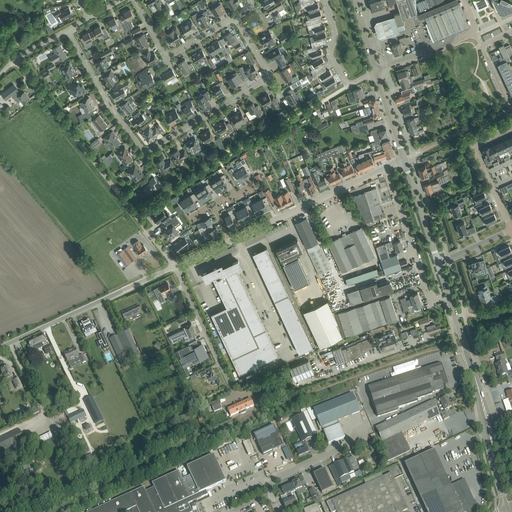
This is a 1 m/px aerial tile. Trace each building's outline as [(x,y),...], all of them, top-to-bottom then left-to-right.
[(153,12),(157,10),(164,6),(159,0),(146,0),(150,7),(153,12)] [(161,0),(168,11),(172,9),(168,3),(173,0),(161,0)] [(225,0),(226,1),(231,10),(238,5),(237,3),(238,2),(239,3),(242,1),(241,0),(225,0)] [(313,0),(312,0),(300,4),(301,8),(302,9),(307,7),(309,12),(319,9),(317,3),(315,4),(313,0)] [(419,19),(418,16),(412,0),(370,0),(368,1),(372,11),(385,7),(384,7),(389,6),(391,7),(394,2),(396,1),(400,13),(394,15),(398,26),(404,24),(405,28),(421,22),(419,19)] [(420,12),(430,8),(426,0),(423,0),(416,3),(420,12)] [(457,0),(452,0),(418,14),(418,16),(419,19),(421,22),(426,20),(435,41),(468,27),(458,3),(457,0)] [(486,0),(472,0),(478,11),(489,6),(486,0)] [(511,3),(505,0),(490,0),(496,11),(497,12),(500,14),(500,13),(503,14),(511,10),(511,3)] [(226,12),(220,2),(214,5),(215,7),(210,10),(212,13),(213,12),(216,17),(220,14),(222,15),(226,12)] [(282,17),(280,14),(285,11),(282,4),(268,12),(270,15),(272,15),(275,21),(282,17)] [(56,18),(56,17),(60,15),(63,21),(63,20),(66,18),(66,19),(73,15),(69,7),(60,12),(57,6),(50,7),(44,9),(47,14),(52,11),(56,18)] [(121,18),(119,19),(126,31),(131,28),(129,24),(131,23),(130,19),(134,17),(130,9),(124,13),(125,15),(121,17),(121,18)] [(307,26),(321,21),(319,17),(321,16),(320,14),(321,14),(320,11),(309,14),(311,19),(308,20),(306,21),(306,22),(304,23),(304,24),(303,24),(304,26),(307,25),(307,26)] [(208,24),(206,21),(208,19),(207,17),(204,12),(201,14),(198,16),(196,13),(192,16),(197,25),(199,24),(201,27),(208,24)] [(394,15),(375,20),(373,24),(376,35),(380,37),(398,32),(394,15)] [(125,31),(123,28),(119,20),(116,21),(114,18),(108,21),(112,29),(116,26),(120,33),(125,31)] [(196,28),(191,20),(188,22),(188,23),(181,28),(186,35),(194,31),(193,30),(196,28)] [(321,21),(307,26),(309,30),(314,28),(316,34),(326,30),(325,27),(324,25),(322,25),(321,21)] [(92,32),(96,39),(99,37),(98,36),(102,34),(104,39),(109,36),(105,28),(102,30),(100,26),(94,29),(94,30),(92,32)] [(140,27),(132,32),(134,35),(142,31),(140,27)] [(169,41),(171,45),(177,41),(178,42),(181,40),(178,35),(180,34),(176,27),(173,29),(175,33),(174,34),(173,31),(168,33),(169,36),(165,38),(167,42),(169,41)] [(92,40),(96,39),(92,32),(89,33),(88,32),(83,35),(85,39),(82,41),(86,49),(91,46),(88,41),(92,39),(92,40)] [(267,33),(265,34),(265,35),(259,39),(264,47),(267,45),(269,48),(276,44),(274,41),(274,40),(270,32),(268,33),(267,33)] [(236,50),(242,47),(235,36),(233,37),(230,33),(223,37),(228,44),(232,42),(236,50)] [(325,33),(310,38),(312,43),(311,43),(312,48),(317,46),(326,43),(324,39),(326,38),(326,36),(325,33)] [(134,39),(140,49),(149,45),(146,39),(147,39),(144,34),(134,39)] [(283,37),(280,39),(282,42),(288,38),(286,34),(282,36),(283,37)] [(133,41),(131,37),(123,42),(125,45),(133,41)] [(401,46),(408,44),(411,43),(411,42),(411,43),(410,41),(410,39),(409,37),(407,38),(407,37),(407,38),(406,38),(405,37),(400,39),(401,42),(392,45),(395,54),(403,51),(401,46)] [(211,45),(208,47),(212,55),(221,50),(226,58),(230,56),(223,44),(220,40),(218,41),(217,40),(214,42),(214,43),(211,45)] [(504,47),(503,44),(498,46),(501,52),(498,53),(500,57),(499,58),(501,63),(498,65),(501,63),(506,61),(510,59),(508,54),(511,52),(511,50),(509,45),(504,47)] [(60,45),(53,49),(55,53),(50,56),(53,63),(59,60),(60,61),(67,57),(66,57),(62,51),(63,50),(60,45)] [(319,50),(317,46),(312,48),(303,51),(304,55),(311,53),(312,58),(323,55),(321,52),(320,50),(319,50)] [(104,52),(106,56),(113,52),(115,50),(114,47),(111,48),(104,52)] [(278,48),(268,54),(272,60),(275,59),(279,64),(281,69),(287,66),(284,61),(280,55),(282,55),(278,48)] [(145,58),(144,59),(146,62),(148,61),(150,64),(158,60),(154,53),(151,55),(148,50),(148,49),(142,53),(145,58)] [(207,59),(201,50),(202,51),(197,54),(197,53),(193,55),(193,57),(193,58),(197,64),(207,59)] [(248,51),(244,53),(251,64),(255,62),(248,51)] [(102,59),(96,62),(98,65),(97,65),(100,71),(109,65),(110,65),(111,63),(110,62),(109,61),(107,62),(108,61),(106,57),(102,59)] [(313,75),(325,68),(323,64),(325,63),(322,58),(312,63),(315,68),(310,71),(313,75)] [(185,76),(195,70),(191,63),(188,65),(185,60),(179,64),(182,69),(181,69),(185,76)] [(508,64),(506,61),(501,63),(498,65),(499,67),(498,67),(500,71),(510,66),(509,64),(508,64)] [(65,65),(65,66),(61,69),(68,82),(74,78),(72,75),(75,73),(73,69),(73,70),(71,67),(72,67),(70,62),(65,65)] [(416,72),(411,74),(412,76),(416,74),(420,73),(417,63),(413,64),(416,72)] [(256,76),(254,73),(257,71),(253,66),(251,67),(250,67),(244,71),(242,72),(244,76),(246,74),(250,79),(254,77),(256,76)] [(503,77),(511,72),(511,69),(510,70),(509,67),(511,66),(510,66),(500,71),(502,73),(501,73),(503,77)] [(287,68),(280,73),(285,82),(290,80),(292,83),(299,79),(297,76),(293,78),(287,68)] [(332,75),(329,70),(327,71),(325,68),(313,75),(314,77),(315,79),(317,78),(320,82),(323,80),(323,81),(332,75)] [(114,76),(111,70),(105,73),(107,76),(104,77),(107,82),(106,83),(108,86),(115,83),(112,77),(114,76)] [(172,82),(170,79),(176,76),(172,70),(162,76),(166,82),(167,81),(169,84),(172,82)] [(42,75),(39,76),(41,79),(43,77),(44,79),(51,75),(49,71),(48,71),(42,75)] [(148,88),(156,83),(152,78),(153,77),(151,73),(146,76),(144,73),(147,71),(146,71),(138,76),(140,79),(139,80),(141,84),(145,82),(148,88)] [(399,80),(400,80),(407,78),(410,77),(408,71),(406,72),(405,71),(397,73),(399,80)] [(239,85),(243,83),(236,72),(225,79),(228,84),(230,83),(232,87),(236,85),(239,85)] [(506,83),(511,79),(511,73),(511,72),(503,77),(504,79),(505,83),(506,83)] [(306,76),(296,82),(298,85),(300,84),(301,84),(303,87),(304,87),(309,83),(310,83),(306,76)] [(319,98),(337,87),(334,83),(336,82),(335,80),(333,77),(324,83),(327,87),(320,91),(320,90),(316,93),(319,98)] [(407,78),(400,80),(402,88),(410,85),(409,84),(411,84),(413,83),(413,82),(411,77),(410,77),(407,78)] [(124,91),(125,88),(130,85),(127,80),(119,85),(121,88),(112,93),(116,101),(116,100),(117,101),(121,99),(120,98),(127,95),(124,91)] [(221,82),(212,87),(218,97),(224,94),(225,94),(228,92),(221,82)] [(86,92),(82,85),(80,87),(78,84),(75,85),(74,83),(67,87),(71,94),(72,93),(73,95),(76,96),(78,95),(79,96),(86,92)] [(14,84),(1,94),(6,100),(12,95),(15,100),(15,101),(16,100),(18,103),(21,101),(23,103),(29,99),(24,92),(21,94),(18,91),(14,84)] [(395,98),(397,104),(400,102),(401,104),(409,101),(408,97),(412,95),(412,96),(411,93),(415,92),(413,87),(405,90),(406,93),(398,96),(398,97),(395,98)] [(285,96),(287,99),(288,101),(291,105),(294,103),(295,106),(296,107),(300,104),(299,103),(300,102),(292,89),(288,91),(287,92),(288,95),(285,96)] [(353,91),(347,93),(350,103),(355,102),(357,101),(356,98),(363,96),(362,95),(361,92),(362,92),(361,89),(360,89),(353,91)] [(209,101),(211,100),(210,98),(211,98),(212,97),(207,91),(206,91),(205,90),(204,90),(202,91),(202,92),(202,94),(203,96),(198,99),(197,100),(201,106),(202,105),(203,107),(210,103),(209,102),(209,101)] [(260,99),(265,107),(270,103),(274,109),(279,105),(274,98),(271,100),(268,94),(260,99)] [(123,104),(120,106),(122,109),(123,109),(124,110),(128,114),(132,111),(134,109),(130,103),(132,101),(134,100),(130,96),(127,98),(126,98),(122,101),(124,103),(123,104)] [(410,108),(417,106),(417,105),(418,106),(423,105),(421,97),(416,100),(416,102),(409,104),(409,106),(405,107),(406,108),(402,109),(404,116),(412,113),(410,108)] [(80,102),(80,103),(79,103),(81,107),(82,107),(85,112),(82,114),(80,115),(84,122),(91,117),(88,111),(94,108),(89,98),(80,102)] [(375,98),(363,102),(365,108),(370,106),(377,104),(377,103),(377,102),(377,101),(376,101),(375,98)] [(190,100),(182,105),(188,116),(194,113),(191,108),(194,107),(190,100)] [(248,111),(246,112),(250,120),(257,115),(258,117),(263,114),(258,105),(255,107),(253,103),(247,107),(249,110),(248,111)] [(372,112),(379,110),(378,107),(379,106),(378,105),(377,105),(377,104),(370,106),(362,109),(364,115),(372,112)] [(335,110),(334,110),(333,107),(328,109),(332,118),(338,116),(335,110)] [(322,111),(324,118),(330,116),(327,109),(322,111)] [(181,119),(175,110),(165,116),(171,126),(175,124),(174,123),(176,122),(181,119)] [(379,110),(372,112),(373,116),(370,117),(370,118),(363,120),(363,121),(364,123),(361,124),(362,126),(367,124),(374,122),(373,119),(381,116),(380,113),(381,112),(380,111),(379,111),(379,110)] [(237,114),(230,118),(235,126),(242,122),(242,123),(246,121),(240,111),(237,113),(237,114)] [(140,126),(147,121),(147,122),(152,118),(149,115),(147,116),(145,118),(141,114),(139,112),(133,116),(135,119),(132,121),(135,126),(138,123),(140,126)] [(408,128),(416,125),(416,123),(417,123),(416,121),(424,118),(423,115),(422,112),(417,113),(418,117),(406,121),(408,128)] [(102,130),(107,126),(99,115),(92,121),(98,129),(95,132),(98,137),(104,132),(102,130)] [(220,124),(219,123),(215,126),(216,128),(217,129),(221,135),(226,131),(228,134),(234,131),(229,122),(226,124),(224,122),(220,124)] [(318,127),(320,131),(329,125),(327,122),(318,127)] [(157,136),(156,136),(160,133),(161,134),(164,131),(158,124),(155,126),(156,128),(152,131),(149,127),(147,128),(145,126),(142,129),(144,131),(143,131),(143,132),(141,133),(142,133),(141,134),(144,138),(145,137),(149,143),(157,136)] [(359,132),(368,129),(368,128),(367,125),(367,124),(362,126),(357,127),(357,126),(351,127),(352,131),(354,130),(358,129),(359,132)] [(408,128),(411,134),(424,130),(423,127),(418,128),(416,125),(408,128)] [(374,141),(388,136),(386,128),(378,130),(377,129),(370,131),(372,135),(373,135),(374,141)] [(215,139),(209,130),(200,135),(205,142),(206,144),(207,145),(209,143),(209,142),(210,142),(212,140),(215,139)] [(111,149),(120,142),(115,135),(113,131),(103,138),(106,142),(107,141),(112,148),(111,149),(111,148),(111,149)] [(195,138),(185,144),(187,146),(186,148),(188,149),(189,151),(190,150),(194,151),(195,153),(201,149),(195,138)] [(90,144),(93,148),(101,143),(98,139),(90,144)] [(376,149),(372,150),(373,153),(384,150),(388,149),(387,148),(392,146),(390,141),(382,144),(380,140),(377,141),(378,144),(375,145),(376,149)] [(510,150),(505,141),(500,143),(504,153),(510,150)] [(504,153),(500,143),(494,146),(499,155),(504,153)] [(375,161),(375,162),(386,158),(394,156),(393,155),(394,155),(394,154),(392,146),(387,148),(388,149),(384,150),(373,153),(375,161)] [(499,155),(494,146),(489,148),(489,147),(494,159),(492,155),(498,153),(499,155)] [(129,154),(130,153),(125,147),(121,150),(116,154),(122,162),(123,161),(126,164),(127,165),(130,163),(129,161),(132,159),(129,154)] [(337,147),(329,149),(332,155),(334,155),(339,153),(337,147)] [(486,164),(490,163),(489,161),(494,159),(489,147),(483,150),(486,157),(484,158),(486,164)] [(180,154),(178,150),(171,154),(177,163),(183,159),(188,156),(185,151),(180,154)] [(208,162),(211,160),(209,157),(205,150),(200,152),(204,157),(202,158),(206,163),(208,162)] [(269,150),(264,153),(269,164),(274,162),(269,150)] [(370,157),(366,160),(370,168),(375,165),(373,162),(375,161),(373,153),(372,150),(368,152),(370,157)] [(322,159),(325,157),(323,152),(316,155),(318,157),(319,161),(322,160),(322,159)] [(355,173),(351,166),(350,163),(348,164),(345,157),(342,159),(343,162),(349,175),(355,173)] [(238,167),(245,179),(250,175),(249,174),(251,172),(244,158),(241,160),(240,161),(242,164),(238,167)] [(353,158),(350,159),(356,172),(359,171),(360,173),(365,171),(361,162),(356,164),(353,158)] [(163,159),(156,163),(162,174),(169,170),(169,169),(174,166),(170,160),(166,162),(165,163),(163,159)] [(366,160),(361,162),(365,171),(365,170),(370,168),(366,160)] [(344,178),(349,175),(343,162),(341,163),(343,167),(340,168),(341,171),(344,178)] [(440,167),(439,166),(438,164),(426,168),(425,166),(418,168),(420,174),(440,168),(440,167)] [(138,169),(135,165),(125,172),(131,178),(133,177),(136,181),(144,175),(139,168),(138,169)] [(232,168),(228,170),(236,182),(239,180),(240,182),(245,179),(238,167),(237,166),(232,169),(232,168)] [(307,166),(302,168),(306,176),(311,173),(307,166)] [(337,169),(334,171),(332,167),(330,168),(336,181),(338,181),(339,181),(341,180),(341,179),(342,179),(338,172),(337,169)] [(432,174),(438,172),(440,172),(443,171),(443,169),(442,167),(441,167),(440,167),(440,168),(420,174),(422,180),(429,177),(428,175),(430,175),(432,175),(432,174)] [(335,182),(336,181),(330,168),(328,169),(329,173),(327,174),(328,177),(331,184),(332,183),(332,184),(333,184),(334,183),(335,182)] [(311,173),(311,174),(313,178),(315,183),(317,183),(320,189),(328,185),(324,178),(320,180),(316,170),(311,173)] [(445,175),(443,172),(436,176),(438,180),(431,183),(423,185),(426,193),(433,191),(432,188),(437,186),(440,185),(439,185),(448,181),(448,179),(447,179),(446,177),(447,177),(446,176),(445,176),(445,175)] [(298,185),(297,186),(298,188),(300,192),(297,193),(299,199),(300,199),(303,198),(303,197),(306,196),(304,191),(307,190),(302,180),(299,173),(296,175),(300,184),(298,185)] [(222,189),(227,185),(223,180),(226,178),(224,174),(216,179),(222,189)] [(288,178),(286,179),(285,177),(282,179),(283,181),(284,180),(287,186),(289,191),(294,189),(288,178)] [(309,194),(309,193),(310,194),(312,193),(312,192),(315,191),(313,187),(315,186),(310,177),(307,178),(307,179),(304,180),(304,179),(302,180),(307,190),(309,194)] [(164,185),(159,179),(157,181),(154,178),(149,181),(150,183),(145,186),(150,193),(156,188),(158,190),(164,185)] [(211,188),(213,186),(217,192),(222,189),(216,179),(208,184),(211,188)] [(206,198),(211,195),(208,190),(211,188),(208,184),(201,189),(206,198)] [(501,188),(503,194),(509,191),(508,189),(506,186),(501,188)] [(365,193),(354,196),(355,199),(366,223),(367,227),(375,224),(373,220),(383,217),(385,216),(384,212),(382,212),(379,203),(381,203),(376,188),(364,192),(365,193)] [(201,189),(193,194),(195,197),(198,196),(201,201),(206,198),(201,189)] [(268,189),(264,191),(269,202),(274,200),(268,189)] [(290,204),(293,202),(288,191),(281,194),(283,199),(287,205),(288,206),(289,205),(290,204)] [(486,197),(483,191),(481,192),(480,191),(475,193),(476,194),(472,196),(476,205),(482,202),(480,200),(486,197)] [(193,194),(185,198),(191,208),(196,205),(194,201),(193,199),(195,197),(193,194)] [(276,202),(275,203),(277,207),(278,206),(279,208),(282,207),(283,208),(285,207),(285,206),(287,205),(283,199),(281,194),(276,197),(277,198),(275,199),(276,202)] [(180,200),(177,202),(180,207),(183,205),(184,208),(186,211),(188,210),(188,211),(192,209),(191,208),(185,198),(185,197),(180,200)] [(257,200),(256,200),(262,211),(267,209),(264,203),(268,201),(266,197),(257,201),(257,200)] [(249,204),(248,204),(252,212),(255,210),(257,214),(262,211),(256,200),(252,203),(251,203),(252,204),(249,205),(249,204)] [(245,206),(240,208),(246,219),(246,220),(250,218),(249,217),(251,217),(249,213),(252,212),(248,204),(247,201),(244,203),(245,206)] [(451,210),(452,213),(453,216),(461,213),(458,204),(450,206),(451,210)] [(492,209),(489,204),(483,207),(481,204),(475,207),(476,210),(477,209),(480,215),(492,209)] [(236,212),(233,213),(236,220),(236,219),(235,217),(238,216),(239,218),(240,222),(246,219),(240,208),(241,209),(236,212)] [(152,216),(157,224),(158,223),(162,220),(163,219),(166,222),(164,223),(165,223),(171,218),(172,217),(167,211),(166,211),(167,211),(165,213),(162,209),(152,216)] [(230,215),(225,217),(226,221),(225,221),(227,224),(228,224),(229,227),(235,224),(233,221),(236,220),(233,213),(231,210),(228,211),(230,215)] [(496,219),(494,213),(488,216),(487,213),(481,216),(485,224),(489,223),(489,224),(494,221),(494,220),(496,219)] [(166,229),(164,230),(167,234),(166,234),(168,237),(169,236),(171,240),(179,234),(175,228),(173,225),(176,223),(179,221),(176,216),(171,219),(168,221),(171,226),(166,229)] [(212,226),(211,223),(213,222),(210,217),(200,222),(203,227),(198,229),(199,230),(200,232),(212,226)] [(332,269),(330,266),(321,246),(320,247),(306,218),(295,223),(308,252),(318,272),(320,277),(323,276),(321,274),(331,269),(331,270),(331,269),(332,269)] [(466,229),(464,222),(456,224),(459,234),(464,232),(465,236),(471,234),(469,228),(466,229)] [(212,226),(200,232),(201,234),(202,235),(205,234),(207,239),(209,238),(209,239),(213,237),(212,236),(218,233),(215,228),(214,229),(212,226)] [(328,243),(341,273),(375,257),(361,227),(328,243)] [(177,242),(174,245),(179,251),(184,248),(185,249),(190,245),(189,244),(185,238),(188,236),(191,233),(189,230),(180,236),(182,239),(180,241),(179,241),(177,242)] [(303,251),(298,239),(290,242),(290,243),(287,244),(286,243),(286,245),(276,249),(281,261),(283,264),(283,265),(295,289),(310,282),(298,258),(298,257),(298,258),(296,254),(297,254),(303,251)] [(141,255),(148,250),(144,245),(142,246),(138,241),(133,244),(141,255)] [(403,245),(401,246),(400,241),(394,243),(393,243),(392,241),(385,244),(387,249),(394,246),(396,251),(403,249),(402,249),(404,248),(403,245)] [(390,257),(387,249),(385,244),(376,247),(385,274),(401,269),(396,255),(390,257)] [(137,258),(128,246),(117,254),(125,266),(137,258)] [(501,249),(496,252),(501,260),(506,258),(505,255),(511,252),(509,246),(506,247),(506,246),(501,248),(501,249)] [(267,247),(253,254),(299,353),(313,347),(267,247)] [(511,256),(501,261),(505,270),(511,267),(510,264),(511,263),(511,256)] [(227,307),(214,313),(211,314),(239,374),(278,355),(238,269),(241,268),(238,261),(222,268),(221,265),(203,274),(207,281),(213,278),(227,307)] [(479,261),(469,264),(470,268),(469,268),(470,271),(471,271),(472,272),(476,270),(477,271),(478,271),(478,270),(481,269),(482,273),(487,271),(487,273),(488,272),(487,268),(486,265),(481,267),(479,261)] [(361,274),(345,279),(347,285),(363,280),(361,274)] [(360,289),(347,293),(351,305),(393,291),(393,290),(392,291),(390,283),(378,287),(376,282),(360,288),(360,289)] [(159,287),(154,289),(155,291),(154,291),(159,299),(159,300),(164,298),(163,297),(162,294),(163,294),(170,290),(171,290),(167,283),(159,287),(160,287),(159,288),(159,287)] [(490,297),(487,289),(478,292),(479,293),(481,300),(488,298),(490,304),(497,301),(495,295),(490,297)] [(402,305),(419,299),(417,293),(410,296),(411,299),(406,300),(405,298),(400,299),(402,305)] [(346,336),(398,319),(390,296),(338,313),(346,336)] [(408,307),(413,305),(414,308),(421,306),(419,299),(402,305),(404,311),(409,310),(408,307)] [(336,323),(337,323),(327,301),(303,312),(320,347),(342,337),(336,323)] [(138,306),(121,313),(125,321),(126,324),(133,321),(132,317),(136,316),(142,313),(138,306)] [(79,324),(80,325),(84,334),(85,334),(87,333),(88,332),(90,331),(91,333),(96,331),(95,329),(95,328),(93,324),(93,323),(92,322),(92,323),(91,320),(90,319),(86,321),(84,322),(80,324),(79,324)] [(170,339),(193,328),(190,322),(183,325),(185,329),(168,336),(170,339)] [(434,324),(426,327),(429,333),(441,329),(439,325),(435,326),(434,324)] [(187,334),(189,338),(194,335),(194,336),(194,335),(196,334),(193,328),(170,339),(172,344),(178,341),(177,339),(187,334)] [(140,358),(138,353),(128,331),(110,339),(120,361),(122,366),(123,366),(122,365),(140,358)] [(96,335),(99,341),(101,340),(103,345),(102,346),(104,350),(109,348),(109,347),(102,332),(101,332),(97,334),(96,335)] [(383,335),(376,338),(378,345),(382,343),(384,342),(386,349),(398,345),(394,335),(393,332),(383,335)] [(33,339),(28,341),(30,345),(29,345),(30,346),(30,345),(31,347),(33,346),(35,351),(42,348),(41,346),(43,345),(42,342),(46,340),(43,334),(34,338),(33,339)] [(368,337),(332,350),(338,365),(365,355),(364,351),(369,349),(372,349),(368,337)] [(188,346),(178,351),(181,358),(179,359),(183,368),(190,365),(193,364),(199,361),(199,360),(207,357),(204,352),(205,352),(203,347),(202,348),(201,344),(190,349),(188,346)] [(51,345),(44,348),(46,354),(54,351),(51,345)] [(71,351),(64,355),(68,361),(68,362),(71,369),(71,368),(71,367),(74,365),(74,363),(81,360),(79,357),(79,356),(75,348),(71,350),(71,351)] [(506,365),(504,359),(505,358),(503,352),(499,354),(495,355),(497,361),(498,361),(499,363),(495,364),(498,373),(499,372),(500,376),(499,376),(505,374),(507,379),(511,376),(511,368),(511,369),(511,370),(507,372),(505,365),(506,365)] [(295,381),(314,373),(308,360),(290,368),(295,381)] [(397,408),(417,401),(416,399),(432,394),(432,393),(444,389),(440,377),(439,377),(438,373),(443,372),(440,363),(368,387),(377,417),(398,410),(397,408)] [(6,367),(5,367),(2,368),(2,369),(0,370),(2,374),(4,380),(8,379),(9,381),(12,380),(17,389),(22,386),(18,377),(14,379),(12,376),(13,376),(8,366),(6,367)] [(219,378),(219,379),(217,378),(216,376),(215,377),(214,373),(215,373),(213,370),(214,369),(213,369),(207,372),(205,369),(199,372),(201,377),(203,376),(206,374),(207,376),(209,379),(211,383),(212,383),(213,382),(216,383),(215,384),(217,385),(220,378),(219,378)] [(338,421),(360,412),(352,393),(331,402),(338,421)] [(85,400),(84,401),(93,418),(96,424),(103,420),(100,415),(93,401),(94,400),(92,396),(92,397),(85,400)] [(387,462),(406,453),(411,451),(410,451),(404,454),(395,436),(440,415),(435,404),(436,403),(441,412),(440,412),(444,420),(449,417),(448,414),(447,415),(445,410),(451,407),(447,398),(441,400),(440,397),(375,428),(380,437),(378,438),(380,442),(387,462)] [(239,404),(243,413),(246,412),(245,410),(251,407),(254,406),(250,399),(245,401),(246,401),(239,404)] [(219,402),(211,405),(214,412),(222,408),(219,402)] [(340,425),(338,421),(331,402),(322,405),(337,441),(345,438),(340,425)] [(241,414),(243,413),(239,404),(233,407),(228,409),(231,416),(233,415),(240,412),(241,414)] [(328,444),(337,441),(322,405),(313,409),(318,422),(317,422),(319,429),(322,428),(323,431),(328,444)] [(83,410),(67,417),(70,424),(86,416),(83,410)] [(304,446),(296,449),(299,456),(309,452),(306,446),(308,445),(305,441),(314,437),(314,436),(314,435),(313,435),(303,413),(291,419),(304,446)] [(263,455),(283,446),(273,425),(253,434),(263,455)] [(0,448),(1,451),(25,440),(19,429),(0,438),(0,448)] [(41,454),(57,446),(50,432),(37,439),(39,444),(37,446),(41,454)] [(469,498),(467,499),(465,499),(458,483),(451,486),(434,450),(404,464),(426,511),(464,511),(465,511),(466,511),(467,511),(472,511),(474,511),(475,509),(476,507),(477,505),(476,503),(475,501),(473,499),(471,498),(469,498)] [(192,511),(188,504),(208,495),(206,491),(226,482),(213,455),(187,467),(191,476),(182,480),(178,471),(152,483),(154,488),(146,491),(144,487),(88,511),(124,511),(131,509),(132,511),(192,511)] [(347,458),(329,467),(338,486),(340,485),(340,484),(345,482),(356,477),(354,473),(350,475),(349,474),(354,472),(352,469),(357,466),(355,461),(356,460),(355,458),(354,458),(353,457),(348,459),(347,458)] [(324,469),(313,474),(322,493),(333,488),(324,469)] [(394,480),(391,473),(327,502),(331,511),(334,511),(336,511),(387,511),(398,507),(401,510),(402,511),(408,509),(394,480)] [(301,479),(292,483),(296,491),(297,494),(305,491),(304,487),(305,487),(301,479)] [(292,497),(290,493),(296,491),(292,483),(281,488),(278,490),(280,497),(281,497),(282,501),(285,509),(297,504),(293,496),(292,497)]
